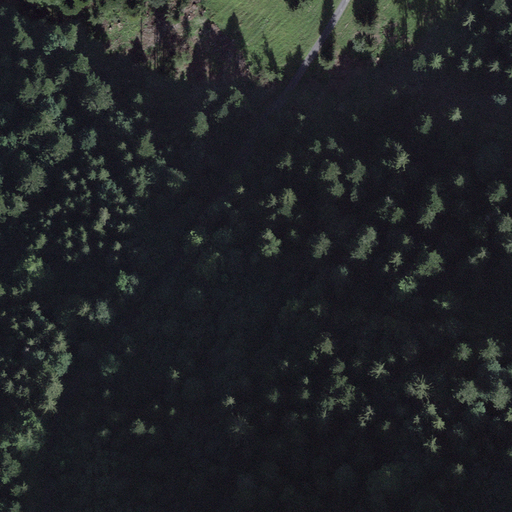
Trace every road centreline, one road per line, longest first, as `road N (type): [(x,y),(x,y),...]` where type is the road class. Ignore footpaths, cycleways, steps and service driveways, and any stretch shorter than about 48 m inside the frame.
road 1 (track): [(48,511),(48,456),(60,411),(179,254),(345,0)]
road 2 (track): [(511,415),(480,437),(411,511)]
